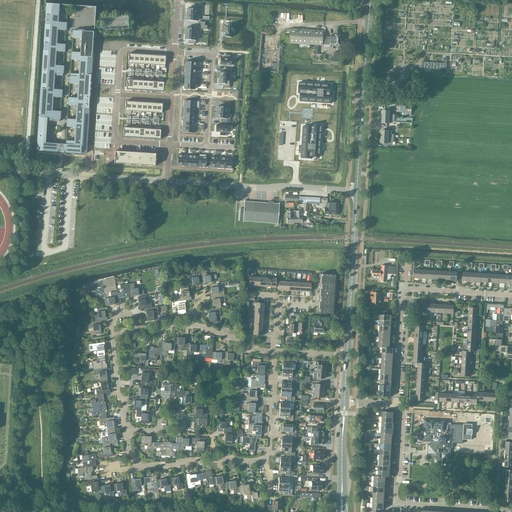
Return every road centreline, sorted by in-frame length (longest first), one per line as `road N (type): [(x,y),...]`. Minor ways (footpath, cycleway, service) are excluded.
road 1 (residential): [(175,50),(120,47),(119,59),(114,142),(169,145)]
road 2 (residential): [(496,511),(394,501),(403,413),(394,403)]
road 3 (tertiary): [(357,191),(370,0)]
road 4 (unclassified): [(0,170),(167,181)]
road 5 (tertiary): [(346,356),(357,191)]
road 6 (residential): [(207,147),(213,52),(175,50)]
road 7 (residential): [(267,459),(137,467)]
road 8 (unclassified): [(167,181),(295,186)]
